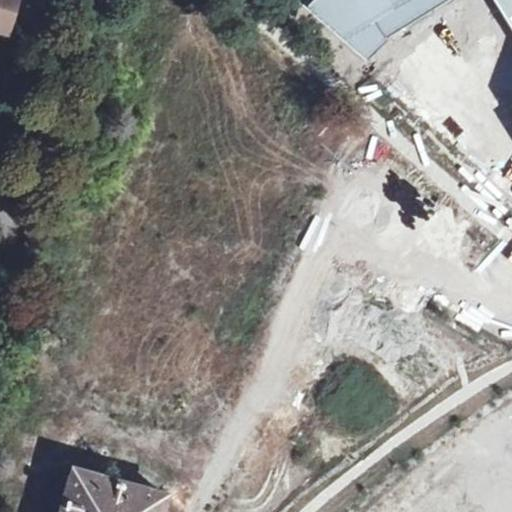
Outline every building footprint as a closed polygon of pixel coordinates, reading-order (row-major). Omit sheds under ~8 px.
[(0,0),(0,25),(10,29),(18,0),(0,0)] [(511,0),(311,0),(304,8),(367,59),(386,39),(448,0),(490,0),(511,35),(511,0)] [(327,103),(318,96),(312,103),(319,110),(327,103)] [(63,235),(50,232),(27,317),(39,321),(63,235)] [(10,367),(7,377),(14,379),(17,368),(10,367)] [(511,511),(511,425),(392,511),(393,511),(511,511)] [(71,473),(66,471),(55,511),(162,511),(168,493),(134,484),(137,472),(110,465),(106,476),(73,468),(71,473)]
